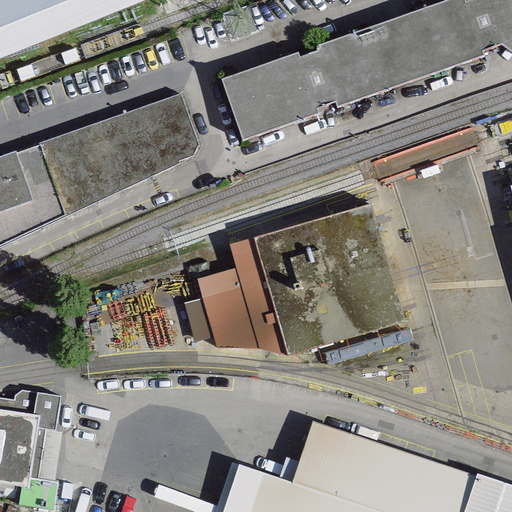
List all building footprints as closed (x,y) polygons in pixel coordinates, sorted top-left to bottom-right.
[(0,0),(0,49),(154,0),(0,0)] [(511,0),(462,0),(230,80),(250,140),(496,58),(493,48),(511,43),(511,0)] [(185,96),(0,159),(0,249),(198,159),(204,147),(185,96)] [(207,299),(187,303),(196,342),(213,339),(217,347),(295,354),(415,319),(378,203),(234,245),(239,268),(202,279),(207,299)] [(64,433),(60,433),(65,397),(20,391),(19,400),(0,397),(0,491),(1,483),(21,486),(18,508),(44,511),(59,511),(64,483),(58,482),(64,433)] [(511,511),(511,485),(317,421),(297,481),(244,464),(227,511),(511,511)]
